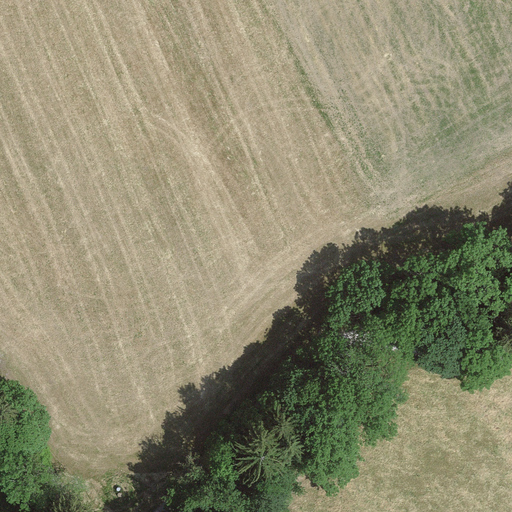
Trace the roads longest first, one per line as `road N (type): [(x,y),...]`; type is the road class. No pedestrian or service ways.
road 1 (track): [(155,511),(329,345),(356,338),(456,353),(511,352)]
road 2 (track): [(0,405),(67,511)]
